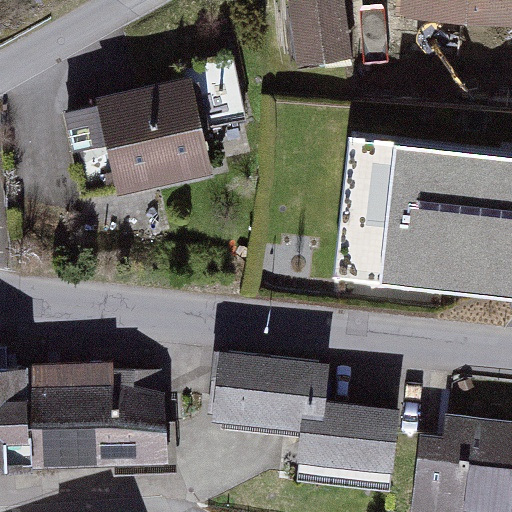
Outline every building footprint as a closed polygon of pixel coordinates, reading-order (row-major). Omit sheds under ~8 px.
[(287,0),(298,72),(363,62),(353,0),(287,0)] [(511,0),(395,0),(394,17),(511,25),(511,0)] [(211,75),(100,100),(122,193),(232,168),(211,75)] [(511,154),(403,143),(389,262),(511,275),(511,154)] [(398,403),(324,394),(328,355),(221,342),(212,413),(303,423),(298,465),(389,475),(398,403)] [(28,343),(0,343),(0,468),(183,465),(181,380),(131,381),(130,356),(28,358),(28,343)] [(511,511),(511,423),(421,414),(410,511),(511,511)]
